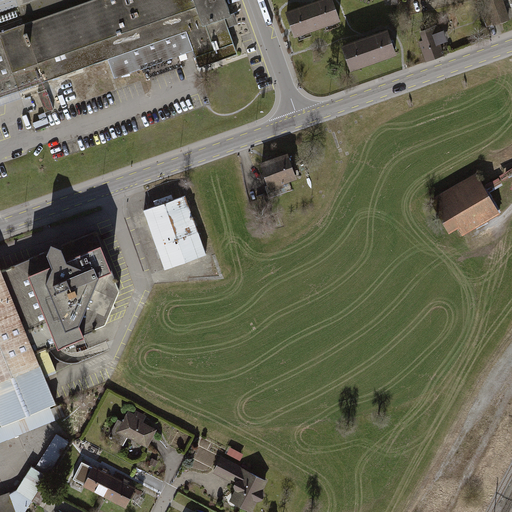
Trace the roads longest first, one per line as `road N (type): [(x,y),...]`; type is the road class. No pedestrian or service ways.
road 1 (tertiary): [(298,121),(0,226)]
road 2 (unknown): [(111,187),(141,296),(112,361),(71,381)]
road 3 (tertiary): [(511,45),(298,121)]
road 4 (unclassified): [(298,121),(256,0)]
